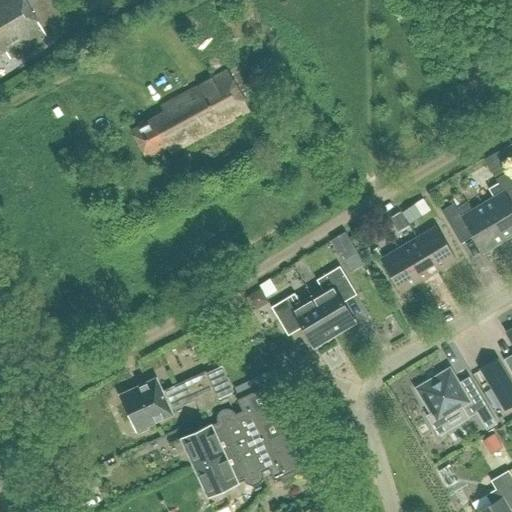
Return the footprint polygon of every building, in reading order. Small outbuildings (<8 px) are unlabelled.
[(9,58),(46,37),(42,30),(26,2),(24,0),(0,0),(0,54),(5,51),(9,58)] [(49,0),(30,0),(26,2),(42,30),(61,19),(49,0)] [(183,53),(193,47),(183,31),(173,37),(183,53)] [(169,154),(248,111),(227,71),(160,107),(163,113),(131,130),(147,158),(152,156),(158,167),(172,159),(169,154)] [(494,178),(505,171),(494,153),(483,160),(494,178)] [(184,157),(176,161),(182,172),(190,167),(184,157)] [(488,189),(493,198),(482,205),(503,240),(511,234),(511,177),(508,171),(495,179),(497,183),(488,189)] [(456,237),(469,229),(482,252),(503,240),(482,205),(472,211),(466,202),(457,207),(454,203),(441,211),(456,237)] [(414,204),(401,212),(409,224),(422,216),(414,204)] [(400,212),(389,218),(397,232),(408,226),(400,212)] [(416,237),(437,272),(456,261),(435,226),(416,237)] [(437,272),(416,237),(398,248),(419,283),(437,272)] [(419,283),(398,248),(379,259),(400,294),(419,283)] [(312,298),(333,335),(354,322),(343,303),(356,295),(339,267),(316,280),(323,291),(312,298)] [(261,288),(247,296),(255,310),(269,302),(261,288)] [(286,331),(298,323),(313,347),(333,335),(312,298),(300,305),(294,294),(270,307),(287,336),(288,335),(286,331)] [(511,329),(506,334),(511,344),(511,353),(503,359),(511,375),(511,329)] [(461,375),(476,368),(466,350),(452,357),(461,375)] [(511,383),(497,358),(478,369),(503,411),(511,406),(511,383)] [(468,417),(486,406),(471,381),(460,387),(449,368),(415,388),(435,423),(461,407),(468,417)] [(198,408),(218,399),(205,371),(161,392),(155,379),(120,395),(132,421),(130,422),(134,431),(138,433),(147,429),(146,426),(172,414),(170,410),(194,399),(198,408)] [(216,421),(217,422),(206,427),(206,428),(181,439),(207,496),(232,484),(233,485),(243,480),(244,481),(245,482),(246,483),(248,484),(249,485),(251,485),(252,485),(254,485),(257,484),(258,483),(259,482),(260,481),(261,479),(262,478),(262,476),(262,475),(261,473),(261,472),(268,468),(273,480),(280,477),(282,482),(314,467),(275,382),(237,400),(242,411),(235,414),(234,413),(233,412),(232,411),(230,410),(229,409),(227,409),(226,409),(224,409),(222,409),(221,410),(220,411),(219,412),(218,413),(217,415),(216,416),(216,418),(216,419),(216,421)] [(482,441),(490,455),(503,447),(494,433),(482,441)] [(509,511),(511,509),(511,477),(508,470),(490,481),(495,489),(485,495),(491,505),(479,511),(509,511)]
